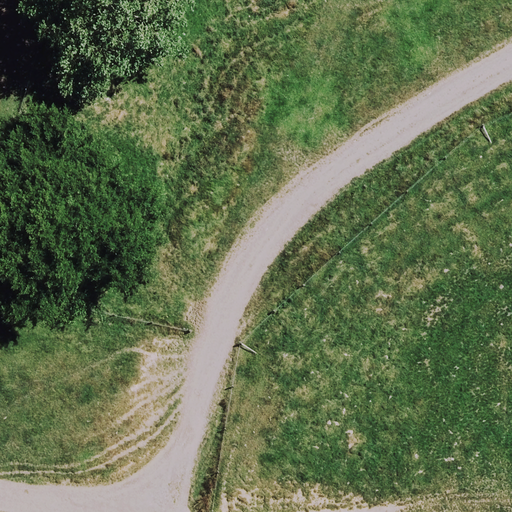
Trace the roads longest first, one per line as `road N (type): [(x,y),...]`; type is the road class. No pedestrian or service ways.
road 1 (track): [(511,56),(313,187),(220,305),(169,511)]
road 2 (track): [(123,511),(0,483)]
